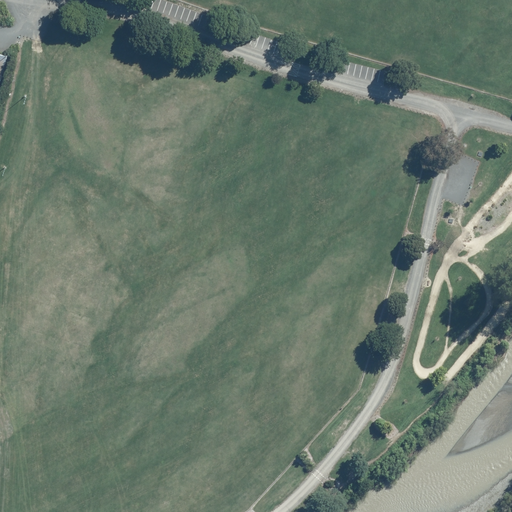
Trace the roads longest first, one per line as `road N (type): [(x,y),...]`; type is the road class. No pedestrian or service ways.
road 1 (unclassified): [(454,110),(387,381),(363,419),(271,511)]
road 2 (unclassified): [(18,0),(154,19),(294,70),(454,110)]
